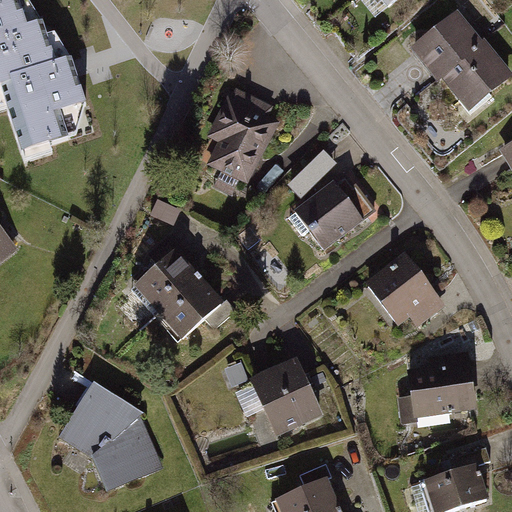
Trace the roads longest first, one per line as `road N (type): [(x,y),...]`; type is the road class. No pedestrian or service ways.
road 1 (residential): [(232,0),(81,309),(0,448)]
road 2 (residential): [(427,197),(281,28)]
road 3 (residential): [(427,197),(264,326)]
road 4 (residential): [(511,336),(503,307),(427,197)]
